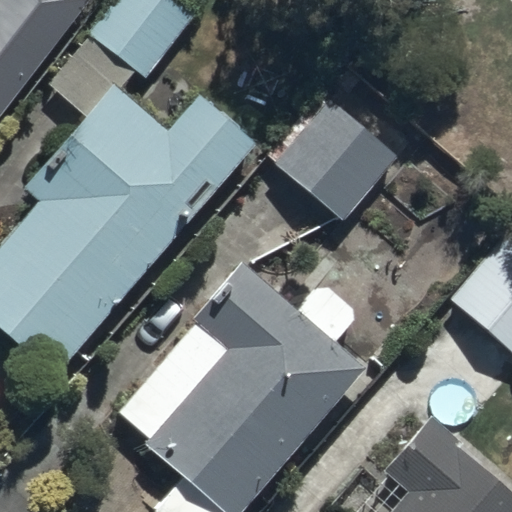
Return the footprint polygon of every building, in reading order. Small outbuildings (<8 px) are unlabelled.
[(0,0),(0,112),(86,0),(0,0)] [(146,75),(197,9),(184,0),(115,0),(90,33),(146,75)] [(0,324),(56,373),(255,143),(196,92),(165,127),(114,82),(24,186),(41,201),(0,248),(0,324)] [(400,156),(329,98),(274,162),(340,222),(400,156)] [(511,240),(504,234),(448,298),(511,352),(511,240)] [(323,284),(301,312),(243,262),(115,411),(183,472),(147,511),(223,511),(225,510),(227,511),(240,511),(365,367),(336,340),(358,315),(323,284)] [(383,465),(413,493),(396,511),(511,511),(511,490),(429,415),(383,465)]
